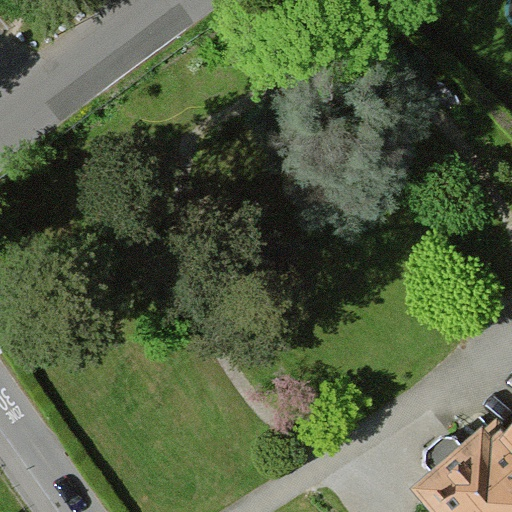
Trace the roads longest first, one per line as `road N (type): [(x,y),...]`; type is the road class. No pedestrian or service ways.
road 1 (residential): [(172,0),(0,143)]
road 2 (residential): [(0,380),(91,511)]
